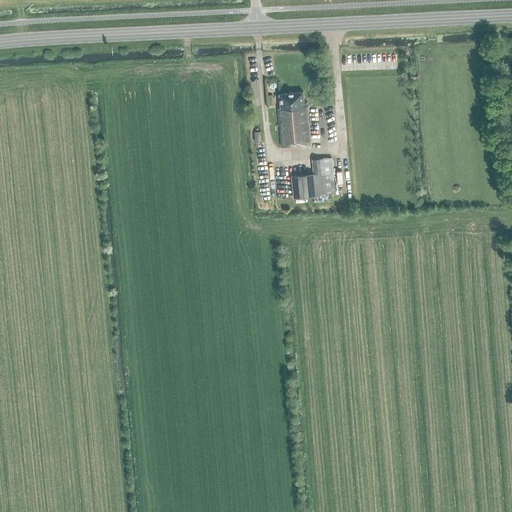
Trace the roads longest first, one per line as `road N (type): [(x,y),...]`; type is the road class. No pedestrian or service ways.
road 1 (tertiary): [(0,43),(256,28)]
road 2 (tertiary): [(256,28),(511,16)]
